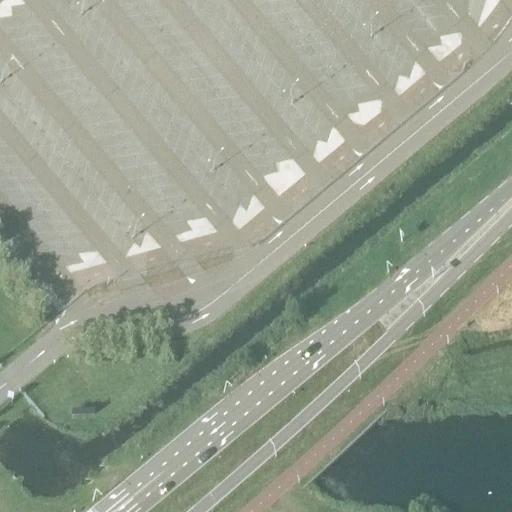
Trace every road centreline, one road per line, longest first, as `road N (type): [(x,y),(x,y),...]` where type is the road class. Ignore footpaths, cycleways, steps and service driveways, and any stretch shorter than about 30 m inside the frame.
road 1 (secondary): [(511,189),(120,511)]
road 2 (secondary): [(199,511),(511,215)]
